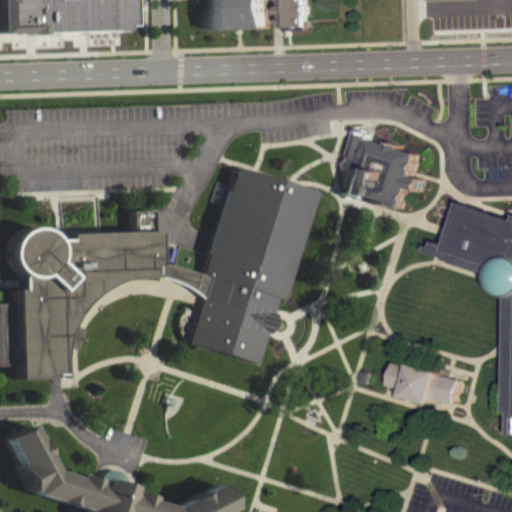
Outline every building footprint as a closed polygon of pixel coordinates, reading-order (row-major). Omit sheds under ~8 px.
[(207,0),(208,31),(239,30),(270,30),(269,0),(207,0)] [(286,30),(309,30),(309,15),(310,13),(310,6),(308,4),(307,0),(284,0),(285,27),(286,28),(286,30)] [(423,0),(440,0),(442,29),(423,30),(422,17),(423,17),(423,0)] [(47,5),(47,9),(38,10),(39,36),(42,36),(42,44),(53,44),(52,35),(56,35),(56,25),(58,25),(58,5),(47,5)] [(36,11),(36,24),(34,24),(34,44),(17,45),(16,12),(36,11)] [(0,15),(0,50),(14,50),(14,46),(15,46),(14,15),(0,15)] [(405,148),(423,154),(416,174),(428,178),(423,191),(412,187),(405,209),(358,194),(365,172),(352,168),(356,155),(369,159),(375,139),(393,144),(394,140),(406,144),(405,148)] [(200,273),(233,166),(315,191),(282,299),(276,297),(271,313),(268,323),(265,330),(255,364),(195,345),(187,342),(198,302),(200,297),(206,275),(200,273)] [(511,216),(464,200),(450,244),(438,240),(436,246),(431,244),(429,249),(448,255),(448,257),(494,273),(495,278),(496,282),(498,286),(502,291),(506,293),(511,295),(511,350),(510,408),(511,408),(511,216)] [(200,273),(206,275),(200,297),(194,292),(190,288),(184,284),(179,281),(171,279),(163,277),(154,275),(145,275),(133,276),(124,278),(114,281),(104,286),(91,294),(84,301),(77,308),(73,315),(69,323),(67,326),(76,329),(69,349),(61,346),(60,360),(61,376),(14,379),(13,364),(0,364),(0,302),(12,303),(12,289),(18,290),(19,285),(11,285),(11,279),(17,279),(17,273),(14,271),(11,268),(7,263),(5,257),(5,250),(6,246),(8,241),(12,236),(16,233),(21,230),(27,229),(32,229),(37,230),(41,231),(47,236),(51,240),(56,240),(66,239),(65,234),(128,231),(127,209),(149,209),(151,231),(154,230),(156,265),(167,263),(200,273)] [(460,400),(466,378),(448,374),(449,370),(419,362),(418,366),(399,361),(394,382),(404,385),(402,392),(444,403),(445,396),(460,400)] [(145,498),(168,505),(213,481),(227,507),(216,511),(77,511),(78,509),(29,493),(26,488),(22,490),(9,463),(13,463),(0,438),(0,434),(24,422),(49,468),(71,475),(72,472),(92,478),(92,482),(94,483),(96,475),(124,484),(121,492),(125,493),(126,489),(146,494),(145,498)]
